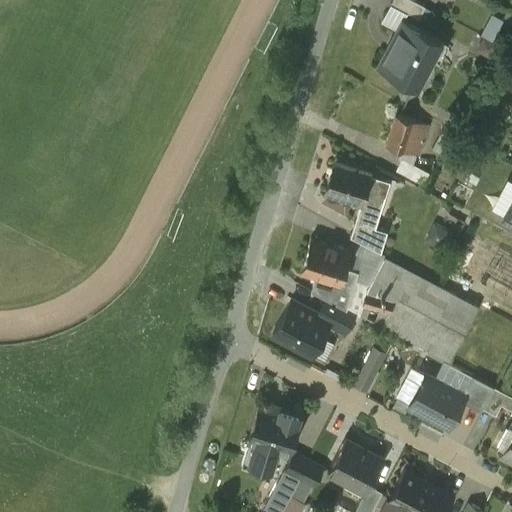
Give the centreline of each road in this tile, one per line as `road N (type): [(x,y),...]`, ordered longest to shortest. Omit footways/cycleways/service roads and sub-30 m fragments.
road 1 (residential): [(336,0),(231,337)]
road 2 (residential): [(511,483),(231,337)]
road 3 (residential): [(231,337),(175,511)]
